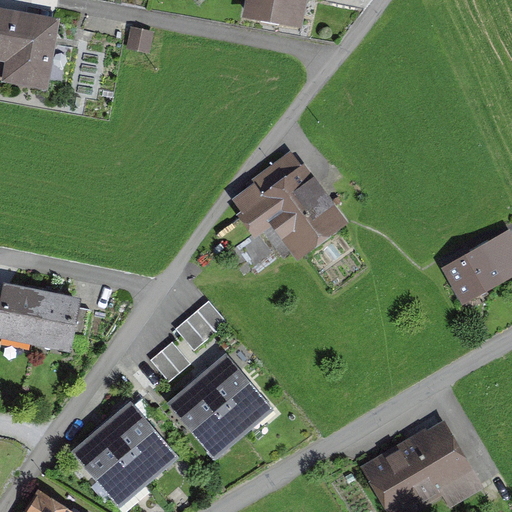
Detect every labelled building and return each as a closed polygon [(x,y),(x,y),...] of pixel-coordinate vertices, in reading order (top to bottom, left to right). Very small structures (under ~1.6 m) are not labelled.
[(249,0),(247,13),(297,22),(300,0),(249,0)] [(0,54),(20,58),(16,78),(42,83),(53,22),(0,12),(0,54)] [(132,33),(129,47),(143,50),(146,36),(132,33)] [(254,230),(227,251),(244,273),(271,253),(257,233),(280,216),(303,247),(337,221),(289,157),(255,183),(256,185),(238,199),(245,214),(243,215),(254,230)] [(467,248),(443,262),(465,300),(511,272),(511,246),(506,236),(472,256),(467,248)] [(0,329),(32,336),(41,294),(4,287),(3,292),(0,291),(0,329)] [(74,306),(75,301),(41,294),(32,336),(67,343),(69,333),(82,336),(88,309),(74,306)] [(208,300),(196,310),(215,332),(226,322),(208,300)] [(196,310),(186,319),(204,341),(215,332),(196,310)] [(193,350),(204,341),(186,319),(175,328),(193,350)] [(172,342),(161,351),(179,373),(190,364),(172,342)] [(168,382),(179,373),(161,351),(150,360),(168,382)] [(225,359),(199,382),(241,431),(256,418),(252,413),(263,404),(225,359)] [(226,444),(241,431),(199,382),(173,404),(211,448),(222,439),(226,444)] [(130,407),(103,429),(145,479),(161,466),(157,461),(168,451),(130,407)] [(394,511),(440,486),(449,502),(475,487),(442,428),(370,469),(394,511)] [(130,492),(145,479),(103,429),(77,451),(115,496),(126,487),(130,492)] [(62,511),(37,496),(27,511),(62,511)]
